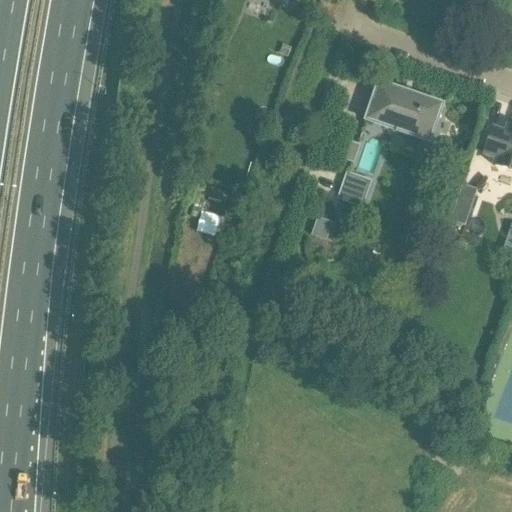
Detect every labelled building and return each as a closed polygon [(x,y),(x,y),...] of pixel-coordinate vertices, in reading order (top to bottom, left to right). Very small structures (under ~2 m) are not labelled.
[(430,0),(429,3),(449,10),(452,0),(430,0)] [(380,85),(367,122),(430,145),(444,107),(380,85)] [(485,157),(496,161),(494,167),(511,172),(511,130),(508,129),(506,135),(494,131),(485,157)] [(372,183),(346,174),(336,202),(362,211),(372,183)] [(463,185),(450,221),(465,226),(478,190),(463,185)] [(227,194),(193,186),(191,195),(225,203),(227,194)] [(332,225),(317,220),(311,238),(326,243),(332,225)]
